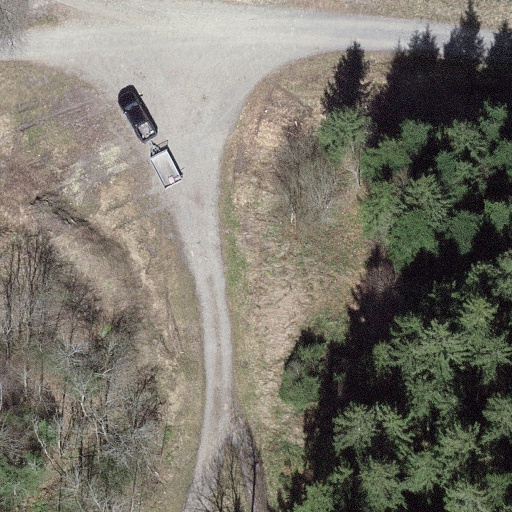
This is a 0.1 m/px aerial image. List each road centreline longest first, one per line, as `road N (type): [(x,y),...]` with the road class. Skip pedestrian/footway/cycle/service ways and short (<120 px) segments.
road 1 (track): [(205,48),(184,153),(244,431),(217,511)]
road 2 (track): [(511,49),(443,33),(205,48)]
